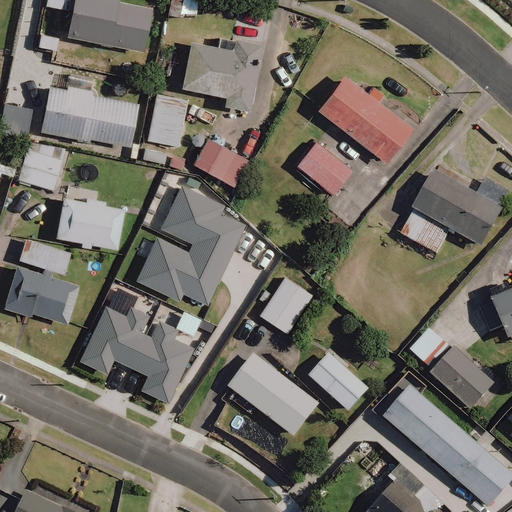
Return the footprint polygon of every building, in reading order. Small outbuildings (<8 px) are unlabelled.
[(69,0),(48,0),(47,8),(67,12),(69,0)] [(113,0),(70,0),(63,39),(140,53),(148,10),(113,4),(113,0)] [(231,52),(188,44),(177,101),(245,114),(257,47),(233,43),(231,52)] [(25,80),(12,77),(6,107),(19,110),(25,80)] [(315,113),(383,166),(410,131),(342,78),(315,113)] [(126,150),(135,106),(46,88),(37,133),(126,150)] [(184,103),(155,97),(146,143),(175,148),(184,103)] [(233,188),(248,161),(207,139),(193,166),(233,188)] [(349,171),(313,144),(295,169),(331,196),(349,171)] [(31,147),(22,176),(55,186),(65,158),(31,147)] [(431,174),(410,212),(448,232),(479,249),(500,211),(431,174)] [(180,295),(204,307),(242,227),(218,216),(222,207),(180,187),(159,230),(192,245),(187,255),(155,240),(134,282),(177,302),(180,295)] [(60,200),(52,239),(113,252),(120,212),(60,200)] [(448,232),(410,212),(397,235),(435,256),(448,232)] [(67,254),(22,241),(16,263),(60,276),(67,254)] [(75,287),(14,268),(1,311),(27,319),(28,316),(63,326),(75,287)] [(283,277),(256,317),(283,335),(310,295),(283,277)] [(511,339),(511,293),(489,303),(506,342),(511,339)] [(103,308),(77,363),(104,376),(112,361),(145,377),(138,392),(166,405),(192,350),(171,341),(175,331),(157,323),(149,340),(137,335),(146,317),(129,309),(124,319),(103,308)] [(493,386),(451,350),(427,377),(468,413),(493,386)] [(327,356),(307,379),(346,414),(366,392),(327,356)] [(251,358),(227,390),(291,439),(316,406),(251,358)] [(405,375),(372,415),(487,509),(511,478),(511,475),(417,398),(424,390),(405,375)] [(421,511),(419,503),(394,483),(367,511),(421,511)] [(79,511),(31,489),(19,511),(79,511)]
